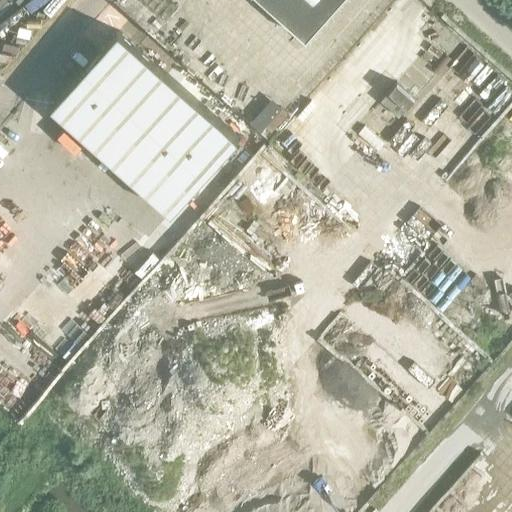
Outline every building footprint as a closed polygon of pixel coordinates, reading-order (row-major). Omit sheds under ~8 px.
[(264,0),(306,38),(339,0),(264,0)] [(119,30),(53,105),(172,211),(239,136),(119,30)] [(400,114),(415,97),(397,81),(381,99),(400,114)] [(251,119),(266,132),(288,108),(273,94),(251,119)] [(76,254),(59,279),(102,309),(119,285),(76,254)]
